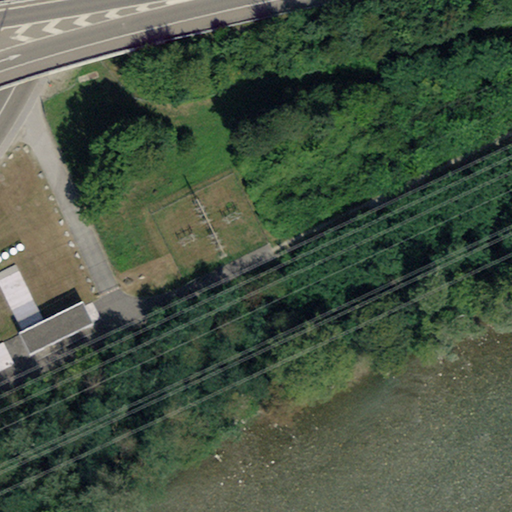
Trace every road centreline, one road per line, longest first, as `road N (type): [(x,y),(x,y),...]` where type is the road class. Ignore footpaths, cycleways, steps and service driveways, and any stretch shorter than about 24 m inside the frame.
road 1 (track): [(0,381),(511,140)]
road 2 (motorway): [(0,62),(234,0)]
road 3 (track): [(105,283),(14,88)]
road 4 (primary): [(0,112),(48,0)]
